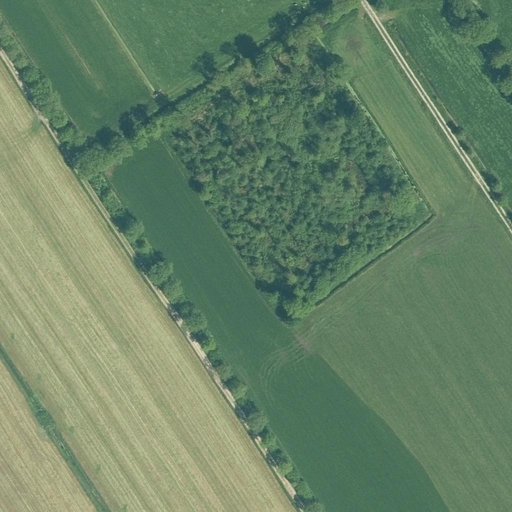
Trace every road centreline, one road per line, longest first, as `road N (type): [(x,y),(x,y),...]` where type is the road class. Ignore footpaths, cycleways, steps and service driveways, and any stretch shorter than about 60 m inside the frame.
road 1 (track): [(0,48),(296,511)]
road 2 (track): [(364,0),(511,228)]
